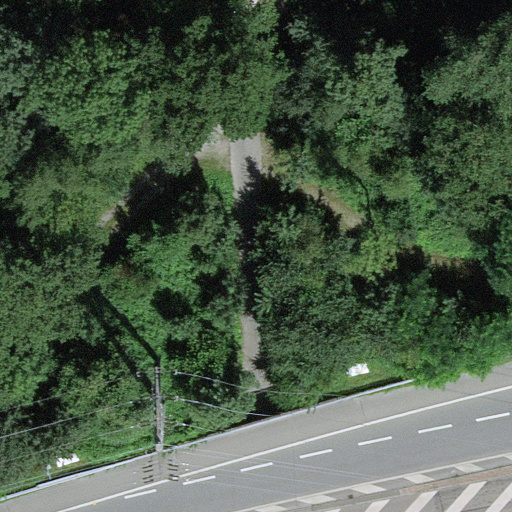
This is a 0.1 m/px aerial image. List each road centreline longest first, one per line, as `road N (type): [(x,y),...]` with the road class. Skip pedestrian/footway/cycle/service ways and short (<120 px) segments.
road 1 (motorway): [(511,433),(151,511)]
road 2 (track): [(254,101),(0,354)]
road 3 (track): [(254,101),(280,153),(388,255),(511,278)]
